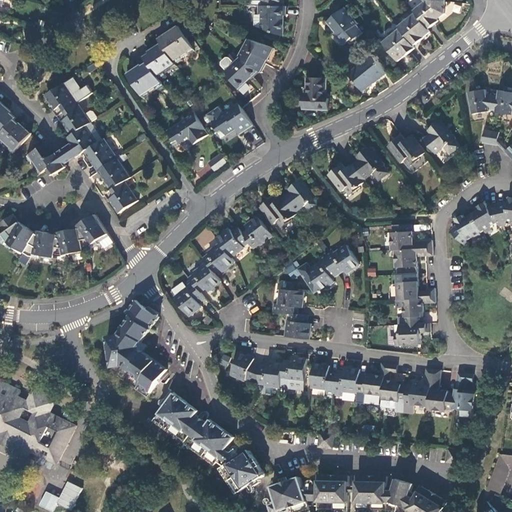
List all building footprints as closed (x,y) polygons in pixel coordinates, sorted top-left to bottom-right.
[(423,0),(425,2),(414,12),(416,14),(428,29),(438,21),(437,19),(444,13),(440,9),(445,5),(443,1),(430,0),(423,0)] [(262,6),(259,6),(259,15),(254,15),(253,26),(283,37),(283,16),(286,16),(286,7),(283,7),(262,6)] [(345,9),(329,22),(337,33),(335,34),(344,45),(354,37),(356,39),(361,35),(355,27),(358,25),(345,9)] [(416,14),(398,28),(400,29),(412,44),(422,36),(423,37),(430,31),(428,29),(416,14)] [(174,33),(161,42),(162,44),(176,65),(182,61),(180,58),(187,53),(189,56),(196,52),(179,26),(172,31),(174,33)] [(400,29),(383,43),(398,62),(406,55),(405,54),(414,46),(412,44),(400,29)] [(241,58),(259,72),(265,60),(268,61),(274,48),(249,39),(239,56),(241,58)] [(155,50),(145,57),(149,63),(161,81),(166,78),(163,72),(168,69),(167,67),(170,66),(173,72),(178,68),(176,65),(162,44),(154,49),(155,50)] [(350,74),(363,92),(387,73),(373,55),(350,74)] [(250,80),(259,72),(241,58),(235,63),(230,58),(227,58),(223,62),(224,64),(227,70),(227,71),(238,88),(249,79),(250,80)] [(135,70),(128,74),(145,100),(151,96),(149,92),(157,87),(159,91),(165,87),(161,81),(149,63),(136,72),(135,70)] [(328,79),(308,79),(308,93),(304,93),(303,108),(316,108),(316,111),(328,111),(329,99),(327,99),(328,79)] [(65,83),(46,96),(52,105),(54,104),(61,115),(78,103),(65,83)] [(486,89),(469,92),(473,113),(490,110),(490,109),(496,110),(498,95),(487,93),(486,89)] [(511,91),(500,89),(498,95),(496,110),(496,111),(511,113),(511,91)] [(0,102),(0,135),(7,128),(8,126),(3,121),(10,114),(5,109),(7,107),(1,102),(0,102)] [(78,103),(61,115),(68,125),(67,126),(73,135),(86,126),(91,123),(78,103)] [(220,107),(208,116),(219,133),(218,134),(221,139),(227,135),(236,129),(239,134),(253,124),(240,104),(224,114),(220,107)] [(284,113),(277,118),(283,126),(290,121),(284,113)] [(194,114),(168,131),(175,142),(173,143),(178,149),(182,146),(192,139),(195,143),(208,134),(194,114)] [(433,134),(426,139),(437,153),(444,148),(445,149),(447,147),(452,154),(462,146),(457,139),(458,139),(443,120),(430,130),(433,134)] [(12,132),(7,128),(0,135),(0,145),(3,142),(8,147),(9,146),(11,148),(7,152),(11,156),(31,135),(24,128),(23,130),(18,126),(12,132)] [(71,143),(66,146),(74,159),(86,151),(97,144),(86,126),(73,135),(67,138),(71,143)] [(486,129),(483,142),(498,145),(500,131),(486,129)] [(402,136),(390,145),(403,162),(405,160),(407,160),(411,165),(420,158),(420,157),(426,152),(413,135),(407,139),(405,139),(402,136)] [(86,151),(92,161),(94,159),(101,169),(117,158),(104,139),(97,144),(86,151)] [(61,150),(56,153),(65,166),(69,162),(74,159),(66,146),(61,150)] [(361,160),(355,165),(365,179),(372,174),(372,175),(374,173),(379,180),(390,172),(385,166),(385,164),(371,146),(358,156),(361,160)] [(65,166),(56,153),(47,159),(40,149),(25,159),(28,164),(34,161),(37,167),(38,166),(40,168),(34,172),(37,177),(48,170),(51,175),(65,166)] [(214,172),(227,162),(221,153),(207,162),(214,172)] [(106,181),(112,191),(125,182),(131,178),(117,158),(101,169),(108,180),(106,181)] [(343,165),(330,174),(343,191),(346,189),(351,195),(361,187),(361,185),(367,181),(365,179),(355,165),(354,164),(347,169),(343,165)] [(303,178),(290,188),(293,191),(286,197),(297,211),(304,206),(305,207),(306,205),(311,212),(321,204),(316,197),(317,196),(303,178)] [(114,204),(120,213),(138,201),(125,182),(112,191),(111,191),(115,197),(112,199),(115,203),(114,204)] [(274,197),(262,206),(275,223),(278,221),(282,226),(292,219),(292,217),(298,213),(297,211),(286,197),(285,196),(278,201),(274,197)] [(509,200),(499,202),(503,225),(507,224),(507,220),(511,220),(511,197),(509,197),(509,200)] [(479,209),(472,213),(483,231),(498,222),(500,226),(503,225),(499,202),(488,205),(486,201),(478,206),(479,209)] [(483,231),(472,213),(466,217),(464,214),(456,219),(458,222),(451,230),(468,245),(470,243),(468,240),(483,231)] [(10,216),(0,225),(2,227),(0,228),(0,230),(3,235),(0,237),(0,243),(1,245),(11,249),(12,246),(23,253),(35,234),(29,230),(27,231),(22,228),(21,229),(10,216)] [(85,229),(79,230),(83,252),(89,251),(99,244),(97,241),(99,240),(104,250),(114,244),(95,216),(89,219),(89,222),(85,224),(85,229)] [(249,228),(243,233),(250,242),(256,249),(261,243),(262,244),(274,235),(259,216),(247,225),(249,228)] [(411,224),(395,224),(395,232),(393,232),(393,250),(397,249),(426,248),(425,240),(414,241),(414,231),(411,231),(411,224)] [(230,228),(218,238),(222,243),(233,257),(244,248),(245,246),(250,242),(243,233),(239,227),(232,231),(230,228)] [(64,237),(58,236),(54,258),(61,259),(69,258),(70,254),(83,252),(79,230),(72,231),(71,232),(64,234),(64,237)] [(40,238),(35,234),(23,253),(29,257),(40,259),(41,256),(54,258),(58,236),(49,234),(49,236),(43,235),(40,238)] [(433,240),(425,240),(426,248),(397,249),(398,267),(419,266),(419,256),(434,255),(433,240)] [(210,253),(204,257),(208,262),(216,272),(222,268),(224,271),(236,262),(233,257),(222,243),(209,252),(210,253)] [(333,250),(327,254),(340,274),(346,270),(348,273),(361,264),(348,245),(335,253),(333,250)] [(308,262),(299,268),(315,292),(321,288),(322,290),(336,281),(334,278),(340,274),(327,254),(320,259),(322,262),(312,269),(308,262)] [(196,273),(190,277),(192,279),(202,292),(208,287),(210,290),(222,281),(216,272),(208,262),(196,271),(196,273)] [(367,268),(367,276),(376,276),(376,268),(367,268)] [(419,273),(398,274),(400,299),(428,298),(428,303),(437,302),(436,287),(428,288),(428,290),(420,291),(419,273)] [(178,296),(177,297),(191,315),(203,306),(201,303),(206,298),(202,292),(192,279),(186,283),(185,281),(174,290),(178,296)] [(274,303),(274,311),(291,313),(298,314),(299,306),(303,307),(305,291),(282,289),(280,304),(274,303)] [(424,303),(428,303),(428,298),(400,299),(397,299),(398,307),(405,307),(406,317),(407,317),(407,319),(399,320),(400,324),(423,324),(423,323),(422,312),(425,311),(424,303)] [(161,316),(137,300),(128,312),(132,315),(124,327),(125,329),(121,334),(109,337),(114,367),(125,365),(131,369),(130,371),(142,379),(139,384),(152,393),(169,369),(145,352),(148,348),(148,345),(143,341),(161,316)] [(289,320),(287,336),(311,339),(312,323),(309,323),(309,315),(298,314),(291,313),(290,321),(289,320)] [(396,325),(397,345),(422,344),(422,332),(432,332),(432,323),(423,323),(423,324),(400,324),(396,325)] [(256,358),(242,352),(233,374),(247,380),(248,379),(259,384),(259,383),(262,364),(255,362),(256,358)] [(226,368),(231,358),(224,354),(219,364),(226,368)] [(284,364),(281,387),(304,390),(308,358),(293,356),(292,360),(285,359),(284,364)] [(269,365),(262,364),(259,383),(266,384),(266,385),(281,387),(284,364),(269,362),(269,365)] [(382,363),(381,371),(386,372),(384,395),(383,405),(396,407),(397,400),(407,402),(408,387),(409,382),(391,380),(392,373),(397,373),(398,365),(382,363)] [(331,365),(315,364),(313,387),(328,389),(329,388),(336,389),(338,370),(330,369),(331,365)] [(346,371),(338,370),(336,389),(343,389),(343,390),(359,392),(359,391),(361,375),(361,369),(346,367),(346,371)] [(408,387),(407,402),(406,412),(415,413),(416,404),(430,406),(434,378),(440,378),(442,370),(427,368),(425,384),(415,383),(415,388),(408,387)] [(372,376),(361,375),(359,391),(366,392),(366,393),(384,395),(386,372),(381,371),(380,375),(372,374),(372,376)] [(459,372),(456,393),(455,408),(462,409),(462,415),(473,416),(477,391),(466,389),(466,382),(474,382),(474,374),(459,372)] [(430,406),(430,409),(447,411),(447,409),(455,410),(455,408),(456,393),(450,392),(450,390),(440,389),(440,378),(434,378),(430,406)] [(0,443),(29,458),(32,452),(57,465),(76,427),(50,413),(58,397),(36,386),(27,403),(18,398),(20,392),(0,381),(0,443)] [(174,391),(172,389),(165,400),(168,402),(156,419),(217,463),(218,462),(248,487),(267,474),(265,472),(250,449),(242,455),(239,452),(244,448),(244,446),(244,444),(242,443),(241,442),(236,445),(234,446),(232,444),(237,437),(212,419),(210,422),(204,417),(197,413),(200,410),(174,391)] [(338,434),(321,432),(318,448),(336,450),(338,434)] [(463,449),(446,447),(444,463),(461,466),(463,449)] [(511,455),(502,454),(488,490),(501,494),(510,469),(511,468),(511,455)] [(442,511),(449,502),(447,500),(424,487),(423,486),(415,497),(410,494),(414,483),(397,479),(394,490),(389,490),(389,476),(387,476),(359,475),(358,486),(356,486),(356,475),(354,475),(353,475),(352,486),(350,486),(350,475),(320,475),(319,484),(316,484),(316,474),(311,475),(309,477),(309,486),(305,487),(301,476),(272,486),(273,489),(277,502),(271,504),(273,511),(313,511),(310,500),(319,500),(319,508),(349,508),(350,491),(358,491),(358,508),(388,509),(397,511),(442,511)] [(66,481),(60,497),(45,491),(39,506),(53,511),(57,504),(72,510),(81,487),(66,481)] [(499,511),(495,507),(488,501),(482,506),(486,511),(499,511)]
